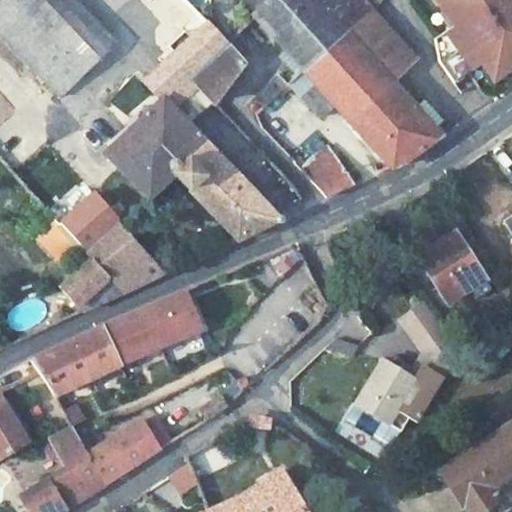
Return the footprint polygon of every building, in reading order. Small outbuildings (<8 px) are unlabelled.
[(9,0),(0,9),(0,32),(65,99),(90,75),(122,45),(78,0),(9,0)] [(141,0),(153,38),(189,4),(185,0),(141,0)] [(274,0),(256,18),(305,73),(349,33),(364,5),(358,0),(274,0)] [(511,0),(436,0),(455,26),(436,40),(440,62),(454,84),(482,64),(494,81),(511,69),(511,63),(509,59),(511,57),(511,0)] [(189,4),(153,38),(173,60),(191,79),(228,44),(189,4)] [(364,5),(349,33),(391,80),(416,58),(364,5)] [(391,80),(349,33),(305,73),(286,89),(316,120),(335,104),(394,169),(401,165),(442,137),(435,130),(415,107),(391,80)] [(228,44),(191,79),(214,105),(246,65),(228,44)] [(173,60),(148,83),(165,101),(169,106),(172,103),(194,83),(191,79),(173,60)] [(0,92),(0,155),(8,165),(40,138),(0,92)] [(425,98),(415,107),(435,130),(445,120),(425,98)] [(165,101),(103,155),(148,200),(174,177),(190,194),(226,158),(172,103),(169,106),(165,101)] [(284,133),(263,110),(252,119),(273,142),(284,133)] [(297,167),(328,199),(355,187),(328,147),(297,167)] [(226,158),(190,194),(238,241),(286,219),(226,158)] [(64,204),(53,215),(87,254),(109,235),(80,206),(72,213),(64,204)] [(511,207),(499,214),(511,236),(511,207)] [(109,235),(87,254),(92,259),(123,294),(166,274),(118,226),(109,235)] [(488,280),(458,233),(443,243),(420,258),(450,306),(475,289),(488,280)] [(92,259),(64,289),(83,312),(123,294),(92,259)] [(439,346),(453,334),(423,302),(410,314),(439,346)] [(102,327),(31,362),(53,397),(119,364),(102,327)] [(382,362),(354,408),(387,428),(398,409),(409,417),(417,423),(442,381),(422,369),(415,381),(382,362)] [(297,389),(287,391),(288,404),(300,402),(297,389)] [(179,397),(128,430),(147,460),(197,428),(179,397)] [(64,407),(71,426),(86,420),(80,401),(64,407)] [(0,462),(25,445),(4,407),(0,410),(0,462)] [(354,408),(347,419),(391,448),(409,417),(398,409),(387,428),(354,408)] [(103,421),(78,437),(89,456),(114,439),(103,421)] [(511,426),(443,474),(469,511),(485,511),(505,499),(496,486),(511,475),(511,426)] [(65,470),(19,499),(26,511),(63,511),(107,484),(89,456),(78,437),(72,428),(51,440),(65,470)] [(114,439),(89,456),(107,484),(147,460),(128,430),(114,439)] [(214,439),(185,457),(210,510),(238,495),(214,439)] [(238,495),(210,510),(211,511),(307,511),(282,473),(238,495)]
